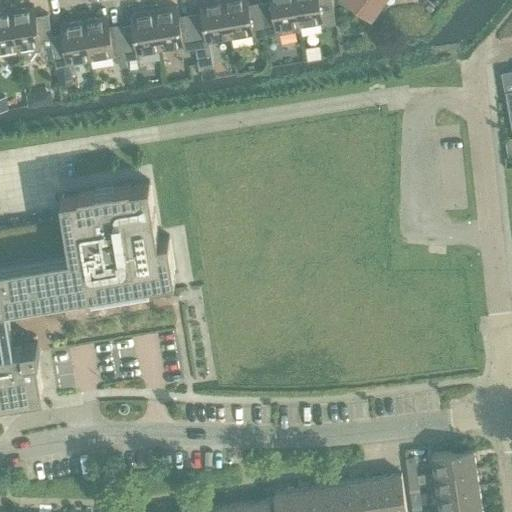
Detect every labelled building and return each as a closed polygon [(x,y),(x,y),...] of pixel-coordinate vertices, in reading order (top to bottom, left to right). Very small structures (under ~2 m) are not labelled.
[(202,10),(190,12),(197,46),(209,44),(209,41),(229,37),(230,37),(224,0),(201,0),(202,10)] [(248,0),(224,0),(230,37),(231,37),(252,33),(252,37),(266,35),(260,0),(249,2),(248,0)] [(262,0),(260,0),(266,35),(279,33),(300,29),(299,24),(300,24),(295,0),(262,0)] [(295,0),(300,24),(322,21),(322,25),(335,22),(331,0),(295,0)] [(349,0),(357,6),(371,16),(382,0),(349,0)] [(34,4),(11,8),(18,49),(18,52),(23,51),(30,57),(36,49),(40,48),(41,53),(48,58),(54,57),(51,34),(48,12),(36,14),(34,4)] [(154,8),(161,49),(182,45),(183,49),(196,47),(197,46),(190,12),(179,14),(177,4),(154,8)] [(0,51),(18,49),(11,8),(0,9),(0,51)] [(120,22),(126,57),(126,58),(140,56),(139,52),(161,49),(154,8),(131,12),(133,22),(121,24),(121,22),(120,22)] [(83,18),(90,59),(91,59),(112,55),(113,59),(126,57),(120,22),(109,24),(107,14),(83,18)] [(63,32),(51,34),(54,57),(55,57),(56,68),(60,85),(69,83),(72,78),(70,66),(69,62),(90,59),(83,18),(61,22),(63,32)] [(0,397),(44,390),(38,352),(40,352),(38,339),(22,341),(22,343),(15,344),(8,301),(176,274),(169,234),(159,236),(149,179),(131,182),(131,180),(112,183),(79,188),(79,191),(61,194),(64,214),(58,215),(0,225),(0,397)] [(435,470),(476,464),(474,446),(432,452),(435,470)] [(407,474),(417,473),(417,468),(415,455),(405,456),(407,469),(407,474)] [(479,482),(477,465),(476,464),(435,470),(437,488),(479,482)] [(382,474),(388,511),(407,511),(401,471),(382,474)] [(419,486),(417,473),(407,474),(409,487),(419,486)] [(370,511),(388,511),(382,474),(365,476),(370,511)] [(351,511),(370,511),(365,476),(347,479),(351,511)] [(333,511),(351,511),(347,479),(329,482),(333,511)] [(315,511),(333,511),(329,482),(311,484),(315,511)] [(482,499),(479,483),(479,482),(437,488),(440,506),(482,499)] [(297,511),(315,511),(311,484),(294,487),(297,511)] [(278,511),(297,511),(294,487),(275,490),(276,495),(278,511)] [(422,503),(420,491),(410,492),(412,505),(422,503)] [(278,511),(276,495),(258,498),(260,511),(278,511)] [(241,511),(260,511),(258,498),(240,501),(241,511)] [(483,511),(482,500),(482,499),(440,506),(441,511),(483,511)] [(223,511),(241,511),(240,501),(222,503),(223,511)] [(205,511),(223,511),(222,503),(204,506),(205,511)]
